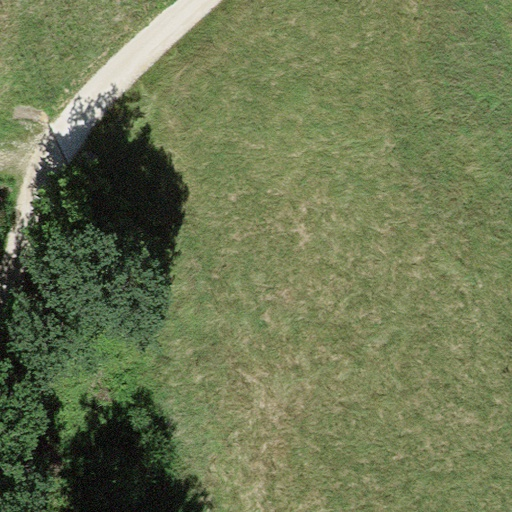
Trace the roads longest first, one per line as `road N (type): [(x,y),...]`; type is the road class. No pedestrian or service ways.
road 1 (track): [(200,0),(49,149)]
road 2 (track): [(49,149),(0,306)]
